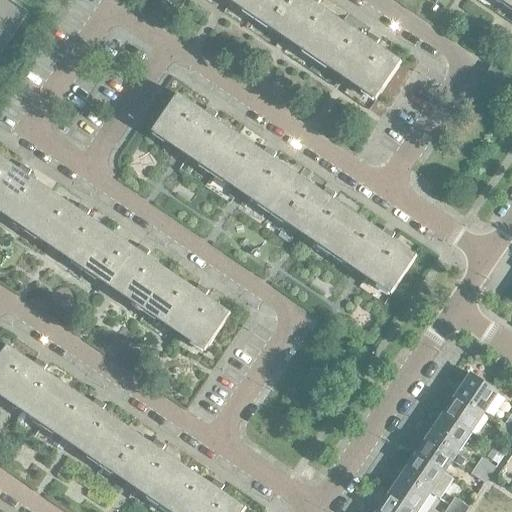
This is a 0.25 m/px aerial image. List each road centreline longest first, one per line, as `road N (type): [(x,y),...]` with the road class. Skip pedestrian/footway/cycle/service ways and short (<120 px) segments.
road 1 (residential): [(385,187),(169,45),(86,169),(289,310),(293,326),(214,441)]
road 2 (residential): [(385,187),(461,72),(457,54),(375,0)]
road 3 (residential): [(214,441),(0,305)]
road 4 (residential): [(317,508),(447,315)]
road 5 (residential): [(488,255),(385,187)]
road 6 (residential): [(317,508),(214,441)]
